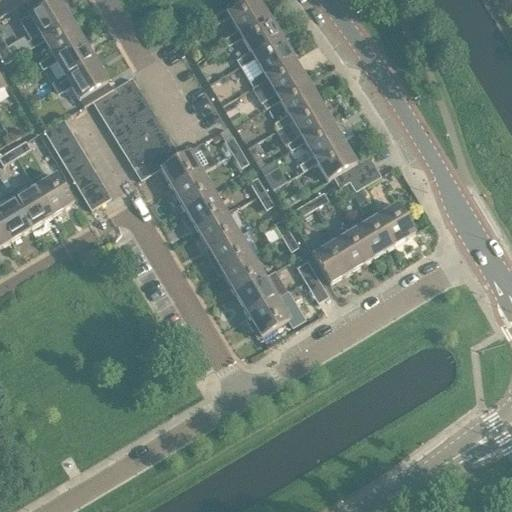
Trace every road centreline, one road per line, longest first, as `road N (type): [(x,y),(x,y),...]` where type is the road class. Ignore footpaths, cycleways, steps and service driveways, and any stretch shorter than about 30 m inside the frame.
road 1 (tertiary): [(480,248),(322,0)]
road 2 (residential): [(239,394),(480,248)]
road 3 (residential): [(42,511),(239,394)]
road 4 (residential): [(239,394),(132,214)]
road 5 (tertiary): [(366,511),(511,425)]
road 6 (residential): [(193,144),(106,0)]
road 7 (residential): [(0,291),(132,214)]
